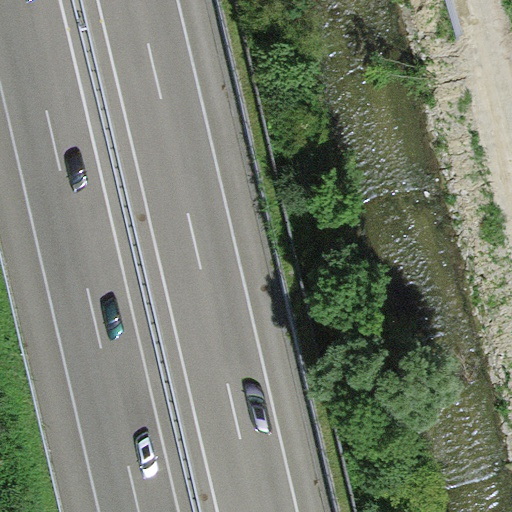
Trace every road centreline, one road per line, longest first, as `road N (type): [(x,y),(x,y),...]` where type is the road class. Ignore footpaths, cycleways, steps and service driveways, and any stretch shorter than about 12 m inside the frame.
road 1 (motorway): [(258,511),(140,0)]
road 2 (motorway): [(22,0),(140,511)]
road 3 (track): [(511,169),(470,0)]
